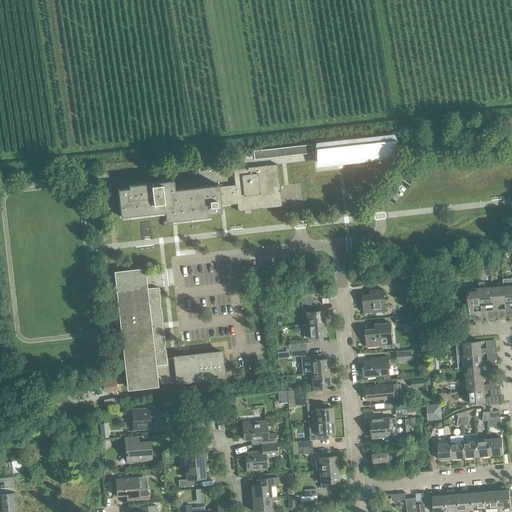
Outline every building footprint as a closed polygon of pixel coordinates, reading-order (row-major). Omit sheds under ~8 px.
[(469,133),(484,131),(483,124),(468,126),(469,133)] [(328,164),(360,160),(395,156),(393,138),(326,145),(328,164)] [(255,160),(288,156),(310,154),(309,146),(293,148),(293,147),(254,151),(255,160)] [(281,207),(277,165),(233,170),(235,186),(218,188),(218,186),(174,191),(173,181),(128,186),(129,189),(117,190),(121,218),(164,213),(165,222),(210,217),(210,214),(221,213),(220,206),(237,204),(238,212),(281,207)] [(102,186),(111,177),(103,170),(94,179),(102,186)] [(116,274),(116,275),(116,280),(117,280),(118,290),(117,290),(117,291),(118,291),(119,300),(118,300),(118,301),(119,301),(120,311),(119,311),(120,311),(120,314),(116,314),(115,315),(115,316),(116,328),(116,329),(117,329),(118,329),(122,329),(122,331),(122,332),(122,334),(123,342),(124,345),(124,352),(124,353),(125,353),(126,362),(125,362),(125,363),(126,363),(127,373),(126,373),(127,373),(128,383),(129,388),(129,389),(130,389),(155,387),(156,386),(156,385),(176,383),(176,384),(177,384),(178,384),(223,379),(224,379),(224,378),(221,354),(221,353),(220,352),(175,358),(174,358),(174,359),(167,360),(166,351),(165,351),(165,350),(164,345),(165,345),(165,344),(163,330),(162,330),(162,324),(163,324),(163,323),(161,310),(161,309),(160,309),(160,304),(160,303),(159,289),(158,289),(158,288),(145,290),(145,288),(145,287),(144,277),(143,272),(143,271),(142,271),(142,270),(117,273),(116,274)] [(416,292),(415,279),(400,281),(401,293),(416,292)] [(492,288),(485,289),(484,283),(479,283),(480,289),(481,306),(482,319),(487,319),(486,306),(493,305),(492,288)] [(505,304),(504,287),(492,288),(493,305),(494,318),(499,317),(498,305),(505,304)] [(481,306),(480,289),(467,290),(470,320),(475,320),(474,307),(481,306)] [(375,310),(385,309),(384,290),(371,291),(371,295),(363,296),(364,314),(376,313),(375,310)] [(307,325),(325,324),(324,311),(318,311),(317,301),(301,302),(302,313),(306,313),(307,325)] [(425,315),(418,315),(411,316),(412,323),(412,327),(426,326),(425,315)] [(412,323),(411,316),(396,317),(397,324),(412,323)] [(303,339),(308,338),(308,343),(320,342),(320,337),(326,337),(325,324),(307,325),(302,326),(303,339)] [(391,324),(378,325),(378,329),(366,330),(367,348),(380,346),(380,343),(393,342),(391,324)] [(480,342),(458,344),(456,344),(457,357),(481,355),(494,354),(494,349),(481,350),(480,342)] [(398,362),(412,360),(411,352),(397,353),(398,362)] [(309,356),(311,374),(329,373),(328,359),(321,360),(321,355),(309,356)] [(481,355),(457,357),(458,369),(465,368),(482,367),(495,366),(495,361),(482,362),(481,355)] [(385,377),(384,371),(390,370),(389,357),(371,359),(371,361),(364,362),(366,379),(385,377)] [(482,367),(465,368),(466,380),(483,379),(496,378),(496,373),(483,374),(482,367)] [(309,392),(312,392),(324,391),(324,386),(331,386),(329,373),(311,374),(307,375),(309,392)] [(431,378),(411,380),(412,388),(422,387),(423,390),(432,389),(431,378)] [(483,379),(466,380),(467,392),(484,391),(497,390),(497,385),(484,386),(483,379)] [(115,380),(105,382),(101,382),(103,393),(117,391),(115,380)] [(368,401),(383,400),(394,399),(393,384),(375,386),(375,387),(367,388),(368,401)] [(308,393),(294,394),(294,391),(287,391),(288,401),(308,399),(308,393)] [(484,391),(467,392),(468,404),(483,403),(484,408),(499,406),(498,397),(485,398),(484,391)] [(308,399),(288,401),(288,409),(296,408),(296,407),(309,405),(308,399)] [(315,423),(334,421),(332,408),(326,409),(325,404),(314,405),(315,423)] [(150,430),(149,419),(157,418),(156,407),(148,408),(148,410),(132,411),(134,431),(150,430)] [(489,413),(488,421),(500,420),(500,412),(489,413)] [(372,429),(397,427),(397,418),(390,419),(390,418),(371,420),(372,429)] [(334,421),(315,423),(317,441),(328,440),(328,435),(335,434),(334,421)] [(260,444),(276,443),(275,434),(267,435),(266,422),(256,422),(256,425),(243,426),(244,440),(260,439),(260,444)] [(398,436),(397,427),(372,429),(373,438),(391,437),(398,436)] [(125,437),(126,445),(127,462),(151,460),(149,439),(137,440),(136,436),(125,437)] [(465,458),(464,442),(463,437),(451,438),(451,443),(452,459),(465,458)] [(503,455),(502,439),(489,440),(491,456),(503,455)] [(489,440),(476,441),(478,457),(491,456),(489,440)] [(478,457),(476,441),(464,442),(465,458),(478,457)] [(452,459),(451,443),(438,444),(440,460),(452,459)] [(246,470),(267,468),(266,457),(278,456),(277,444),(261,445),(262,453),(245,454),(246,470)] [(186,468),(203,466),(203,462),(206,462),(205,451),(202,452),(202,453),(190,454),(189,448),(176,449),(176,455),(185,455),(186,468)] [(388,462),(393,462),(391,451),(387,451),(373,452),(374,465),(388,463),(388,462)] [(317,472),(320,471),(338,470),(337,464),(339,464),(338,457),(337,457),(330,457),(329,452),(318,453),(315,453),(317,472)] [(203,466),(186,468),(187,481),(178,481),(179,488),(193,486),(192,480),(205,479),(203,466)] [(73,475),(74,475),(73,467),(55,469),(57,484),(63,483),(64,495),(66,495),(67,498),(75,497),(75,494),(76,494),(73,475)] [(338,470),(320,471),(321,489),(333,488),(332,484),(339,483),(338,470)] [(38,479),(38,476),(26,478),(26,474),(20,475),(21,487),(27,487),(29,500),(40,498),(38,479)] [(85,474),(74,475),(73,475),(76,494),(77,496),(85,495),(85,493),(87,493),(85,474)] [(49,478),(38,479),(40,498),(51,497),(49,478)] [(132,501),(148,500),(147,491),(139,492),(138,478),(115,480),(117,496),(132,495),(132,501)] [(253,500),(271,498),(270,486),(278,485),(278,479),(264,480),(264,486),(252,487),(253,500)] [(14,488),(0,490),(0,511),(10,511),(17,511),(15,492),(21,491),(20,480),(13,480),(14,488)] [(497,492),(498,508),(511,507),(509,490),(497,492)] [(484,493),(485,509),(498,508),(497,492),(484,493)] [(471,494),(473,510),(485,509),(484,493),(471,494)] [(459,495),(460,511),(473,510),(471,494),(459,495)] [(459,495),(446,496),(447,511),(452,511),(460,511),(459,495)] [(434,511),(447,511),(446,496),(433,497),(434,511)] [(287,497),(288,511),(296,510),(295,497),(287,497)] [(272,511),(271,498),(253,500),(253,511),(263,511),(266,511),(280,511),(280,510),(272,511)] [(417,505),(416,498),(409,499),(410,511),(425,511),(424,504),(417,505)]
